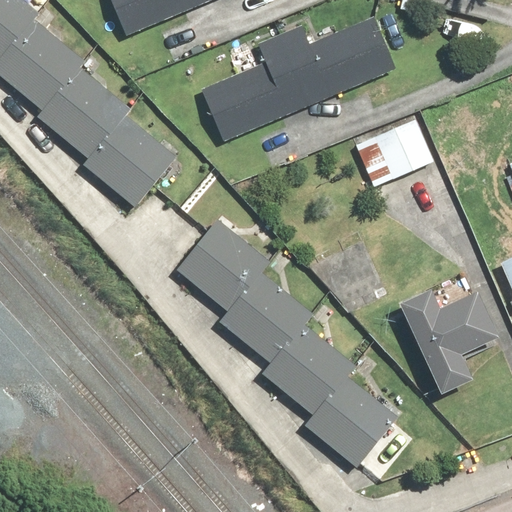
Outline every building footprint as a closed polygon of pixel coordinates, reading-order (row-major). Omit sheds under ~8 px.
[(23,0),(0,0),(0,63),(2,65),(38,22),(43,16),(23,0)] [(112,0),(129,39),(220,0),(112,0)] [(230,144),(399,67),(377,17),(315,46),(307,29),(258,51),(266,67),(207,93),(230,144)] [(89,64),(38,22),(2,65),(0,67),(0,75),(47,114),(84,70),(89,64)] [(135,112),(84,70),(47,114),(43,119),(93,161),(131,117),(135,112)] [(181,159),(131,117),(93,161),(89,167),(139,209),(181,159)] [(439,164),(421,122),(357,150),(375,191),(439,164)] [(511,157),(503,162),(511,184),(511,157)] [(419,237),(405,204),(389,210),(404,243),(419,237)] [(276,266),(224,222),(182,272),(234,315),(268,275),(276,266)] [(318,317),(268,275),(234,315),(227,323),(269,358),(278,365),(310,327),(318,317)] [(507,343),(483,294),(443,314),(436,300),(405,315),(446,399),(484,381),(473,359),(507,343)] [(359,368),(310,327),(278,365),(269,376),(318,417),(351,379),(359,368)] [(401,421),(351,379),(318,417),(311,426),(361,468),(401,421)]
